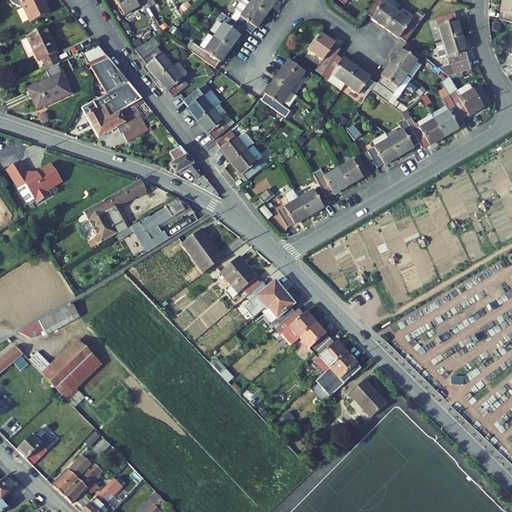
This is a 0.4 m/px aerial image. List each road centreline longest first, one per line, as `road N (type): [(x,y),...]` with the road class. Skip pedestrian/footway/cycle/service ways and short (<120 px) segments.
road 1 (residential): [(282,258),(511,484)]
road 2 (residential): [(244,226),(228,191),(75,0)]
road 3 (residential): [(282,258),(511,121)]
road 4 (residential): [(0,123),(153,175),(244,226)]
